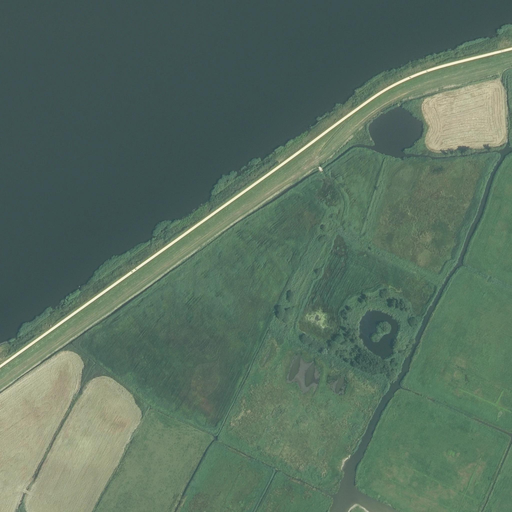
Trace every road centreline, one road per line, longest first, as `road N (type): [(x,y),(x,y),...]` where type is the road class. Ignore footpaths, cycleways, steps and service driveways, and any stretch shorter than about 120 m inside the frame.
road 1 (track): [(511,66),(410,93),(376,111),(323,157),(0,384)]
road 2 (track): [(355,109),(314,163),(345,199),(284,340)]
